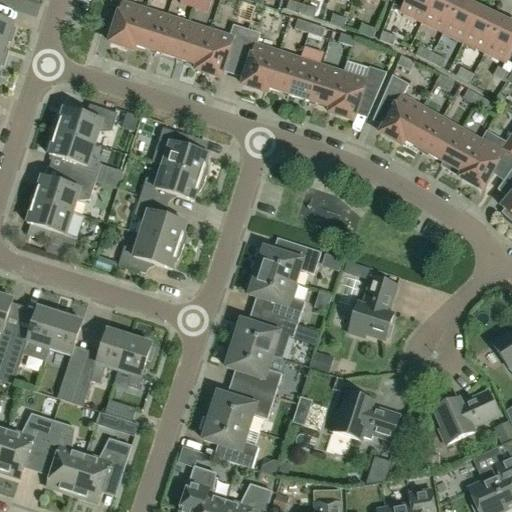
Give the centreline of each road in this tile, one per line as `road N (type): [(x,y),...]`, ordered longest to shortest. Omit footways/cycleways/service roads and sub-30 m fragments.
road 1 (residential): [(259,139),(369,172),(456,222),(504,261)]
road 2 (residential): [(40,62),(259,139)]
road 3 (residential): [(199,325),(0,258)]
road 4 (residential): [(199,325),(259,139)]
road 5 (residential): [(143,511),(199,325)]
road 6 (residential): [(0,185),(40,62)]
